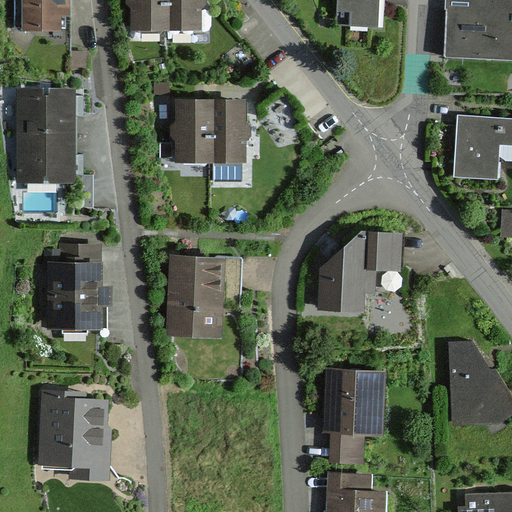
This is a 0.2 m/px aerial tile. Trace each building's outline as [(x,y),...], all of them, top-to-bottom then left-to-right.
[(69,0),(23,0),(24,25),(62,24),(62,10),(69,10),(69,0)] [(132,25),(167,24),(166,0),(128,0),(132,2),(132,25)] [(166,0),(167,24),(201,24),(201,2),(204,0),(166,0)] [(335,0),(335,20),(378,22),(378,0),(335,0)] [(511,0),(444,0),(443,55),(511,56),(511,0)] [(72,85),(18,86),(19,177),(74,176),(72,85)] [(211,158),(212,94),(174,95),(174,118),(172,121),(172,133),(175,135),(175,157),(211,158)] [(246,94),(212,94),(211,158),(246,159),(247,137),(251,134),(250,122),(246,118),(246,94)] [(511,115),(456,112),(453,174),(495,177),(497,153),(511,154),(511,115)] [(511,236),(511,208),(500,208),(498,236),(511,236)] [(318,266),(318,305),(365,305),(365,289),(377,289),(377,268),(403,268),(404,224),(363,223),(318,266)] [(241,255),(169,252),(166,331),(223,334),(224,307),(239,308),(241,255)] [(114,298),(114,279),(103,279),(103,258),(48,258),(48,324),(86,324),(86,332),(108,332),(108,298),(114,298)] [(453,423),(495,420),(511,410),(511,392),(497,366),(489,367),(486,363),(472,340),(447,341),(453,423)] [(384,365),(324,364),(323,426),(331,426),(330,456),(364,457),(365,430),(383,430),(384,365)] [(72,474),(110,474),(111,433),(112,422),(108,421),(108,394),(77,394),(77,388),(42,388),(40,463),(72,464),(72,474)] [(371,471),(330,470),(329,504),(328,511),(385,511),(386,486),(371,485),(371,471)] [(511,511),(511,487),(468,490),(468,503),(459,503),(459,511),(511,511)]
